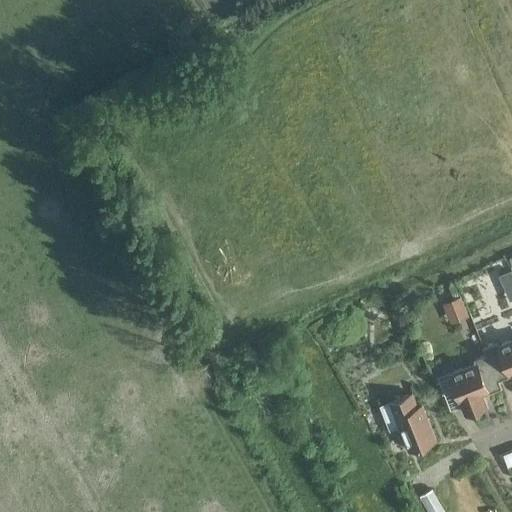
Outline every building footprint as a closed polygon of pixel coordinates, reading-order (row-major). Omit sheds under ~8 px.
[(511,271),(511,268),(499,273),(508,298),(511,296),(511,271)] [(442,303),(449,321),(468,313),(461,295),(442,303)] [(487,353),(497,378),(509,374),(509,372),(511,370),(511,338),(498,344),(496,341),(482,346),(485,354),(487,353)] [(500,386),(497,378),(487,353),(485,354),(473,358),(475,362),(449,372),(460,400),(465,412),(486,404),(481,392),(486,390),(486,391),(500,386)] [(380,404),(389,428),(398,425),(408,449),(435,438),(421,403),(416,405),(411,392),(380,404)] [(439,511),(443,510),(431,488),(420,495),(429,511),(439,511)]
